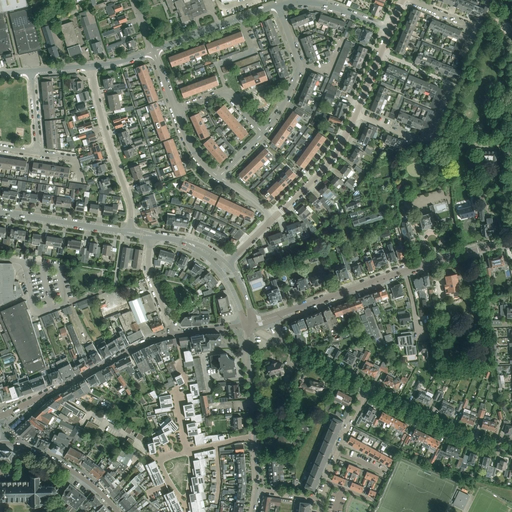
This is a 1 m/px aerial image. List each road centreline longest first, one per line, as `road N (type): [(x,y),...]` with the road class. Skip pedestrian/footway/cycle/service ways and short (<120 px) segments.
road 1 (residential): [(171,334),(0,416)]
road 2 (residential): [(128,231),(130,204),(90,65)]
road 3 (residential): [(367,390),(435,426),(511,450)]
road 4 (residential): [(268,318),(404,271)]
road 5 (residential): [(263,132),(297,61),(276,4)]
road 6 (residential): [(354,113),(421,141),(452,84)]
road 7 (residential): [(1,442),(69,470),(116,511)]
road 8 (residential): [(273,218),(336,151),(354,113)]
road 9 (residential): [(276,4),(153,51)]
road 10 (tertiary): [(128,231),(0,212)]
road 11 (residential): [(268,318),(294,351),(367,390)]
